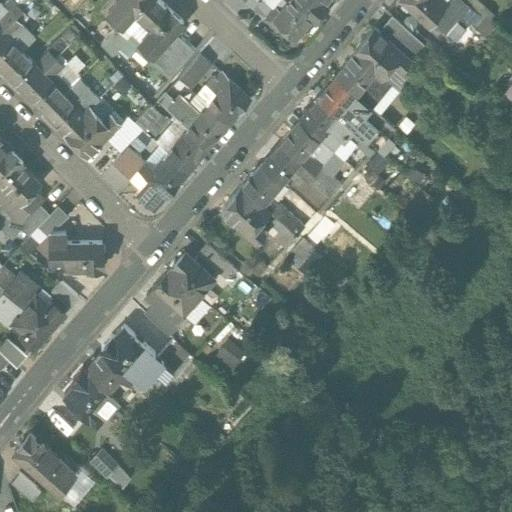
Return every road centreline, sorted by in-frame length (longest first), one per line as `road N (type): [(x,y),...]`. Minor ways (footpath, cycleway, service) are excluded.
road 1 (residential): [(155,250),(0,436)]
road 2 (residential): [(292,87),(155,250)]
road 3 (residential): [(0,105),(155,250)]
road 4 (residential): [(292,87),(207,0)]
